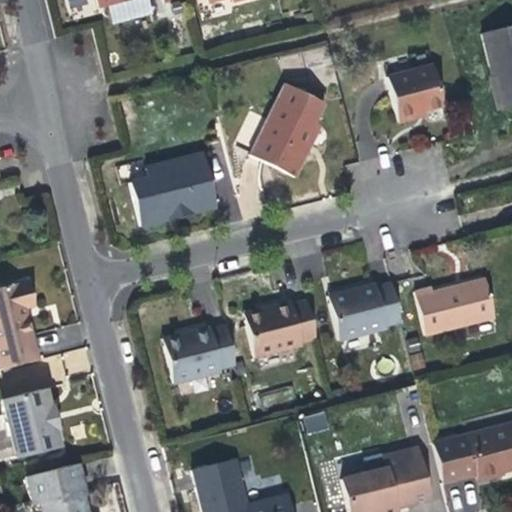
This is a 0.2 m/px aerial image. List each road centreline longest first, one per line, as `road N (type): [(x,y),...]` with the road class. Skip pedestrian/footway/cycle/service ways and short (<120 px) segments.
road 1 (residential): [(85,283),(397,201)]
road 2 (residential): [(85,283),(143,511)]
road 3 (residential): [(39,105),(85,283)]
